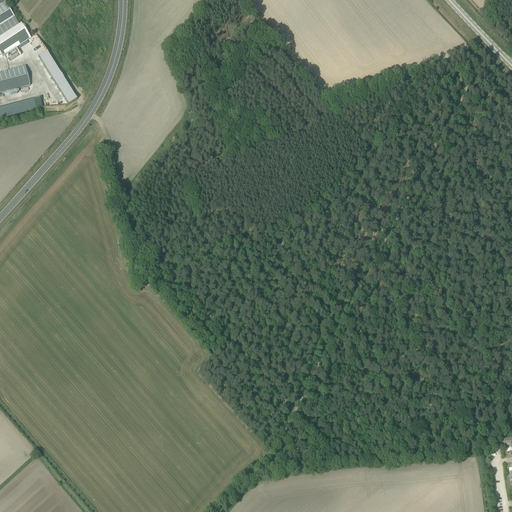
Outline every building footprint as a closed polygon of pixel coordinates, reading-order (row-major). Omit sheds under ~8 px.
[(0,0),(0,27),(15,19),(2,0),(0,0)] [(0,36),(0,52),(2,57),(31,38),(21,23),(0,36)] [(46,50),(33,58),(62,104),(74,96),(46,50)] [(0,94),(30,86),(25,67),(0,73),(0,94)] [(0,108),(0,119),(42,109),(40,98),(0,108)] [(511,437),(503,439),(504,442),(506,442),(507,445),(506,445),(506,449),(511,448),(511,441),(511,440),(511,437)]
